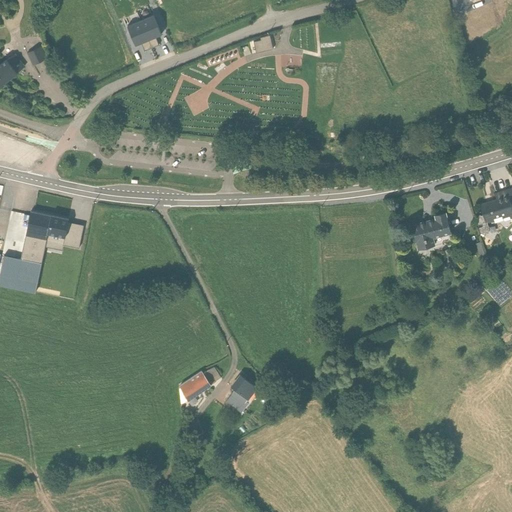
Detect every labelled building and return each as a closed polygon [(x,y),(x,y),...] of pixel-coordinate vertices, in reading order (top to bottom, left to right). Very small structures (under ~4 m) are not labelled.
[(151,16),(127,27),(135,46),(160,36),(151,16)] [(261,40),(253,41),(256,52),(273,48),(269,35),(260,37),(261,40)] [(46,58),(42,47),(27,53),(32,64),(46,58)] [(0,86),(25,67),(15,54),(7,60),(5,58),(0,62),(0,86)] [(495,198),(480,203),(486,223),(511,215),(511,187),(494,193),(495,198)] [(67,218),(30,211),(21,258),(41,262),(46,239),(60,241),(57,254),(70,256),(73,238),(63,236),(67,218)] [(434,218),(410,223),(416,248),(434,244),(433,237),(451,233),(446,211),(434,214),(434,218)] [(41,262),(21,258),(4,255),(0,275),(0,282),(34,288),(41,262)] [(215,366),(203,373),(211,384),(222,377),(215,366)] [(203,373),(201,369),(179,384),(188,400),(211,384),(203,373)] [(256,387),(239,373),(230,385),(235,389),(248,398),(256,387)] [(248,398),(235,389),(226,400),(239,410),(248,398)]
